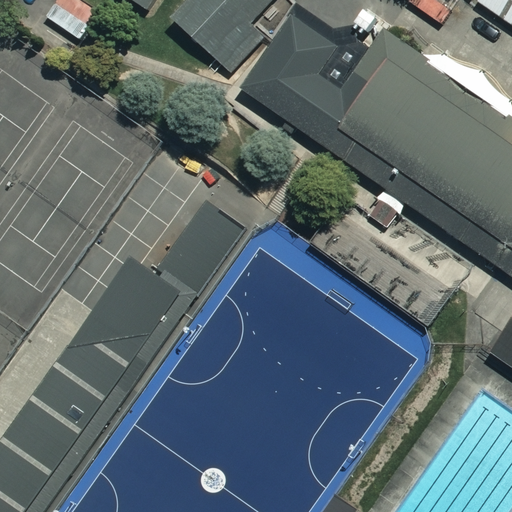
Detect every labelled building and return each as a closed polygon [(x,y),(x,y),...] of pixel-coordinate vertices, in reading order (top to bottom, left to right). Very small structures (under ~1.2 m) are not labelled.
[(131,0),(147,11),(154,0),(131,0)] [(251,23),(272,0),(186,0),(172,16),(230,72),(264,36),(251,23)] [(451,4),(444,0),(409,0),(407,5),(440,24),(451,4)] [(511,0),(477,0),(478,0),(511,24),(511,0)] [(333,29),(296,4),(239,86),(292,124),(395,195),(511,276),(511,116),(509,114),(506,117),(499,112),(472,93),(443,72),(420,55),(383,29),(369,48),(356,38),(353,25),(343,27),(333,29)] [(509,114),(511,116),(511,106),(510,101),(502,95),(494,88),(487,81),(482,71),(468,68),(457,63),(445,54),(435,54),(420,55),(443,72),(472,93),(499,112),(506,117),(509,114)] [(370,215),(348,199),(314,245),(379,292),(428,327),(467,273),(472,267),(407,220),(397,234),(387,227),(370,215)] [(247,228),(206,200),(160,266),(200,295),(247,228)] [(370,215),(387,227),(397,213),(380,201),(370,215)] [(160,277),(130,256),(0,439),(0,511),(27,511),(180,292),(178,290),(160,277)] [(43,511),(198,294),(165,270),(160,277),(180,292),(27,511),(43,511)] [(511,319),(503,333),(489,351),(511,367),(511,319)] [(355,511),(358,510),(338,496),(326,511),(355,511)]
